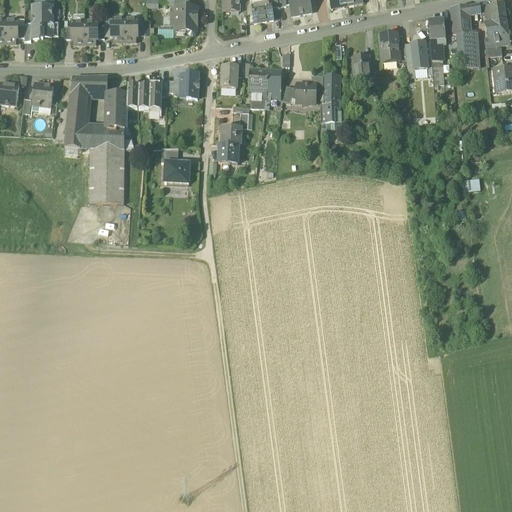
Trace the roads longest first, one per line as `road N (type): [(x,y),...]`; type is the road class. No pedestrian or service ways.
road 1 (residential): [(208,52),(479,0)]
road 2 (track): [(244,511),(215,281)]
road 3 (unclassified): [(215,281),(204,200),(208,52)]
road 4 (residential): [(0,68),(114,69),(208,52)]
